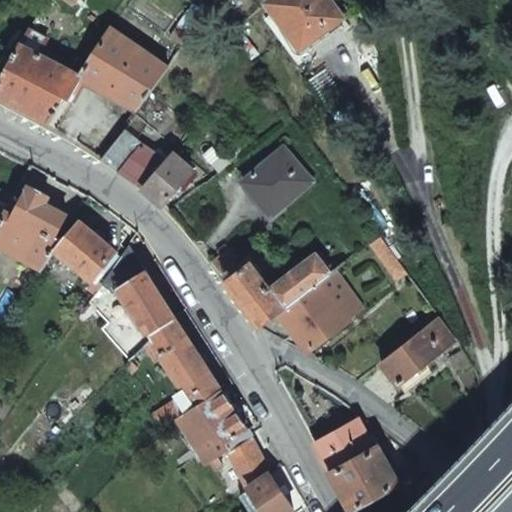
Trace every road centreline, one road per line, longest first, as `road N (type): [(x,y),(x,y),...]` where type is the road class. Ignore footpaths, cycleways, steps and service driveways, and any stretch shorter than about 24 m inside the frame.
road 1 (unknown): [(434,454),(444,257),(463,157),(459,100)]
road 2 (residential): [(232,329),(346,388),(511,511)]
road 3 (residential): [(0,124),(115,190),(168,237),(232,329)]
road 4 (residential): [(232,329),(333,511)]
